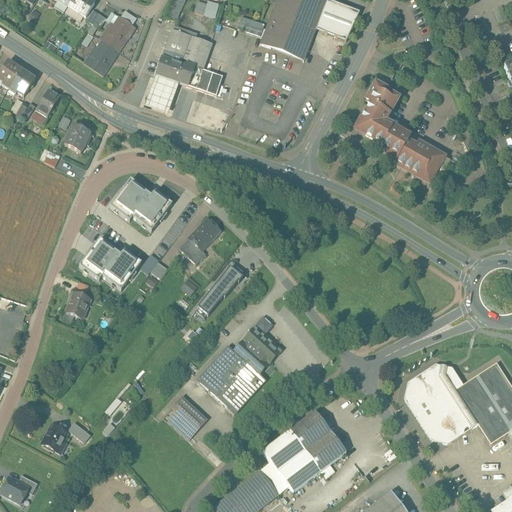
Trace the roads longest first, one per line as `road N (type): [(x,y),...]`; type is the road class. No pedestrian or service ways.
road 1 (residential): [(355,373),(281,269),(203,191),(168,168),(120,165),(96,181),(83,203),(0,427)]
road 2 (primary): [(0,37),(112,112),(298,179)]
road 3 (unclassified): [(193,511),(268,424),(355,373)]
road 4 (primary): [(298,179),(477,277)]
road 5 (residential): [(298,179),(387,0)]
road 6 (residential): [(443,0),(511,165)]
road 7 (unclassified): [(355,373),(451,511)]
road 8 (unclassified): [(479,310),(355,373)]
